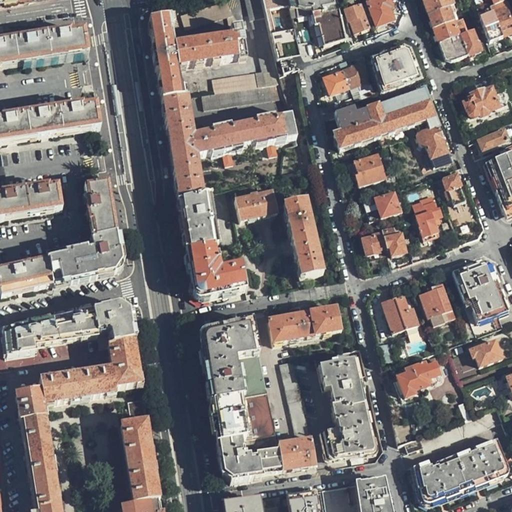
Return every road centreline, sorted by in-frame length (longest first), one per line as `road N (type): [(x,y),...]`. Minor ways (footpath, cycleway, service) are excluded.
road 1 (unclassified): [(351,290),(307,78),(417,30)]
road 2 (primary): [(178,324),(129,3)]
road 3 (primary): [(94,4),(141,286)]
road 4 (primary): [(141,286),(177,511)]
road 5 (residential): [(207,499),(392,467)]
road 6 (unclassified): [(392,467),(351,290)]
road 7 (primary): [(207,499),(178,324)]
road 8 (unclassified): [(435,82),(496,238)]
road 9 (unclassified): [(351,290),(496,238)]
road 10 (unclassified): [(141,286),(0,321)]
